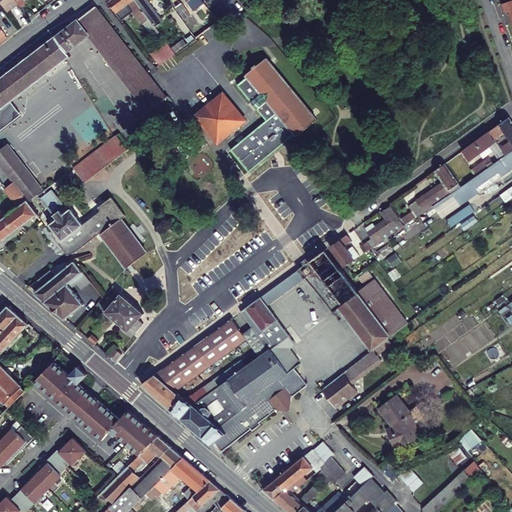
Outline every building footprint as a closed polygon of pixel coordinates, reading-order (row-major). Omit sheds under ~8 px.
[(0,0),(0,6),(5,13),(14,6),(9,0),(0,0)] [(21,10),(16,4),(21,0),(9,0),(14,6),(19,12),(21,10)] [(133,0),(111,0),(107,4),(114,13),(126,4),(141,23),(147,18),(133,0)] [(133,0),(147,18),(152,25),(160,19),(144,0),(133,0)] [(511,0),(501,4),(504,13),(508,12),(511,24),(511,0)] [(149,76),(99,9),(60,38),(0,82),(0,98),(7,94),(13,102),(73,56),(70,52),(91,37),(148,113),(152,110),(134,87),(149,76)] [(230,22),(224,15),(217,20),(223,28),(230,22)] [(174,52),(165,40),(149,52),(158,64),(174,52)] [(284,141),(294,134),(296,136),(317,119),(265,56),(244,73),(245,75),(237,83),(266,119),(284,141)] [(152,110),(166,100),(149,76),(134,87),(152,110)] [(0,98),(0,132),(23,115),(13,102),(7,94),(0,98)] [(243,120),(222,95),(195,115),(217,141),(243,120)] [(135,123),(131,118),(123,124),(126,129),(135,123)] [(511,125),(506,118),(487,132),(489,136),(500,130),(505,137),(511,131),(511,125)] [(230,149),(248,171),(284,141),(266,119),(230,149)] [(511,131),(505,137),(510,143),(500,151),(504,156),(511,150),(511,131)] [(489,136),(487,132),(461,151),(469,162),(494,142),(489,136)] [(118,136),(75,169),(86,184),(130,151),(118,136)] [(10,145),(0,152),(0,160),(16,182),(30,202),(34,199),(44,191),(10,145)] [(488,167),(461,186),(469,198),(481,190),(478,185),(497,171),(501,176),(511,168),(511,150),(504,156),(502,157),(498,161),(492,164),(488,167)] [(497,150),(493,153),(498,161),(502,157),(497,150)] [(415,202),(423,213),(461,186),(444,163),(433,171),(442,183),(415,202)] [(497,171),(478,185),(481,190),(501,176),(497,171)] [(16,182),(6,193),(20,209),(30,202),(16,182)] [(42,197),(54,214),(51,217),(54,221),(51,223),(57,230),(50,236),(58,246),(66,255),(74,252),(101,232),(114,251),(118,248),(95,216),(84,224),(65,199),(62,201),(53,189),(48,193),(42,197)] [(99,208),(101,211),(95,216),(118,248),(135,235),(123,219),(127,216),(113,198),(99,208)] [(20,209),(5,220),(0,223),(0,246),(39,217),(42,215),(38,210),(40,208),(34,199),(30,202),(20,209)] [(472,206),(471,204),(459,212),(464,219),(476,210),(473,205),(472,206)] [(383,220),(372,228),(364,233),(369,240),(374,247),(401,227),(388,208),(379,214),(383,220)] [(369,224),(361,229),(364,233),(372,228),(369,224)] [(129,267),(148,252),(135,235),(118,248),(114,251),(127,268),(129,267)] [(346,251),(342,246),(350,241),(346,235),(328,248),(343,268),(358,257),(351,248),(346,251)] [(371,249),(366,242),(362,246),(366,252),(371,249)] [(314,274),(337,304),(333,307),(352,333),(378,314),(374,309),(368,301),(361,291),(359,289),(355,292),(324,251),(307,264),(314,274)] [(35,280),(39,285),(33,292),(44,301),(80,272),(70,259),(35,280)] [(260,298),(267,308),(314,274),(307,264),(260,298)] [(76,284),(85,277),(80,272),(44,301),(65,319),(85,306),(71,288),(76,284)] [(85,293),(93,287),(92,286),(85,277),(76,284),(85,293)] [(373,282),(372,280),(359,289),(361,291),(373,282)] [(368,301),(380,292),(373,282),(361,291),(368,301)] [(143,313),(117,290),(100,309),(131,336),(141,325),(136,321),(143,313)] [(374,309),(386,299),(380,292),(368,301),(374,309)] [(288,337),(267,308),(260,298),(242,311),(271,349),(275,346),(282,341),(288,337)] [(380,317),(393,308),(386,299),(374,309),(378,314),(380,317)] [(71,325),(87,308),(85,306),(65,319),(71,325)] [(0,334),(18,315),(8,307),(0,314),(0,334)] [(387,326),(400,317),(393,308),(380,317),(387,326)] [(369,353),(393,334),(387,326),(380,317),(378,314),(352,333),(368,354),(369,353)] [(0,353),(28,324),(18,315),(0,334),(0,353)] [(393,334),(406,325),(400,317),(387,326),(393,334)] [(229,321),(140,386),(179,421),(191,407),(184,401),(175,394),(245,343),(229,321)] [(292,363),(297,360),(282,341),(275,346),(290,365),(292,363)] [(111,359),(118,351),(111,345),(104,353),(111,359)] [(293,381),(301,374),(292,363),(290,365),(275,346),(271,349),(226,382),(219,387),(239,411),(217,429),(223,435),(293,381)] [(376,362),(369,353),(368,354),(320,392),(334,410),(355,393),(348,385),(376,362)] [(52,361),(34,381),(69,413),(88,393),(77,383),(86,374),(76,366),(68,375),(52,361)] [(0,401),(3,404),(5,403),(9,406),(22,393),(19,389),(21,387),(0,366),(0,401)] [(220,374),(184,401),(191,407),(219,387),(226,382),(220,374)] [(218,452),(299,389),(293,381),(223,435),(212,444),(218,452)] [(179,421),(209,447),(212,444),(223,435),(217,429),(239,411),(219,387),(191,407),(179,421)] [(88,393),(69,413),(73,416),(77,420),(96,399),(88,393)] [(410,411),(396,393),(378,407),(392,424),(394,430),(389,432),(395,445),(419,434),(410,411)] [(121,421),(96,399),(77,420),(103,442),(110,434),(115,438),(116,437),(139,457),(157,436),(130,411),(121,421)] [(16,433),(13,429),(0,442),(0,469),(5,464),(7,466),(34,439),(22,427),(16,433)] [(460,440),(471,448),(478,439),(467,431),(460,440)] [(170,446),(157,436),(139,457),(131,464),(129,466),(134,469),(141,462),(146,466),(156,455),(158,457),(170,446)] [(7,498),(0,504),(0,511),(27,511),(49,491),(47,489),(78,459),(79,461),(87,453),(74,439),(66,447),(64,445),(47,462),(43,458),(40,462),(43,466),(25,484),(27,486),(10,502),(7,498)] [(329,449),(323,443),(314,451),(320,457),(329,449)] [(332,452),(334,451),(323,443),(329,449),(332,452)] [(455,463),(465,457),(459,445),(448,451),(455,463)] [(111,511),(110,511),(125,511),(153,485),(182,456),(170,446),(158,457),(136,479),(107,508),(111,511)] [(320,457),(314,451),(313,449),(266,489),(277,498),(290,488),(318,464),(321,468),(326,464),(320,457)] [(334,457),(331,454),(332,452),(329,449),(320,457),(326,464),(334,457)] [(123,456),(108,472),(116,480),(126,469),(129,466),(131,464),(123,456)] [(185,497),(206,477),(182,456),(153,485),(161,493),(178,477),(188,484),(179,493),(185,497)] [(426,501),(427,511),(434,511),(482,468),(474,456),(426,501)] [(326,473),(338,462),(334,457),(326,464),(321,468),(326,473)] [(384,466),(394,476),(400,471),(389,460),(383,465),(384,466)] [(414,465),(409,461),(400,471),(405,475),(414,465)] [(330,477),(342,466),(338,462),(326,473),(330,477)] [(377,473),(367,463),(361,469),(370,478),(374,476),(377,473)] [(410,480),(420,470),(414,465),(405,475),(410,480)] [(335,482),(347,472),(342,466),(330,477),(335,482)] [(96,500),(106,509),(107,508),(136,479),(126,469),(116,480),(113,482),(109,487),(96,500)] [(370,478),(361,469),(355,474),(365,483),(367,481),(370,478)] [(416,485),(425,476),(420,470),(410,480),(416,485)] [(374,476),(370,478),(367,481),(377,491),(372,496),(380,503),(389,511),(409,511),(400,502),(402,499),(390,487),(387,489),(374,476)] [(179,511),(190,511),(218,487),(206,477),(185,497),(175,507),(179,511)] [(109,478),(104,483),(109,487),(113,482),(109,478)] [(365,483),(350,497),(348,498),(358,510),(372,496),(377,491),(367,481),(365,483)] [(293,511),(300,511),(309,505),(290,488),(277,498),(293,511)] [(315,503),(312,507),(309,505),(300,511),(333,511),(348,498),(350,497),(344,492),(328,506),(315,503)] [(248,511),(251,510),(237,498),(221,511),(248,511)] [(333,511),(355,511),(358,510),(348,498),(333,511)] [(389,511),(380,503),(372,511),(389,511)]
